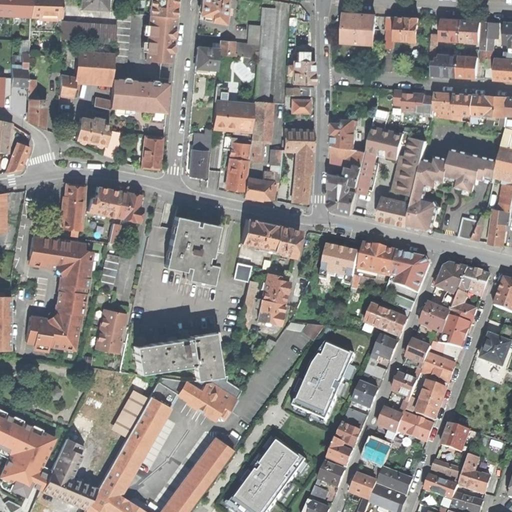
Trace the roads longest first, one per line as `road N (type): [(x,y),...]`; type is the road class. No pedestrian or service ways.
road 1 (residential): [(336,511),(445,248)]
road 2 (residential): [(504,263),(409,511)]
road 3 (residential): [(189,0),(171,188)]
road 4 (residential): [(511,90),(325,76)]
road 5 (residential): [(171,188),(317,221)]
road 6 (residential): [(364,0),(511,8)]
road 7 (residential): [(317,221),(325,76)]
road 8 (residential): [(317,221),(445,248)]
road 9 (residential): [(48,177),(85,172),(171,188)]
